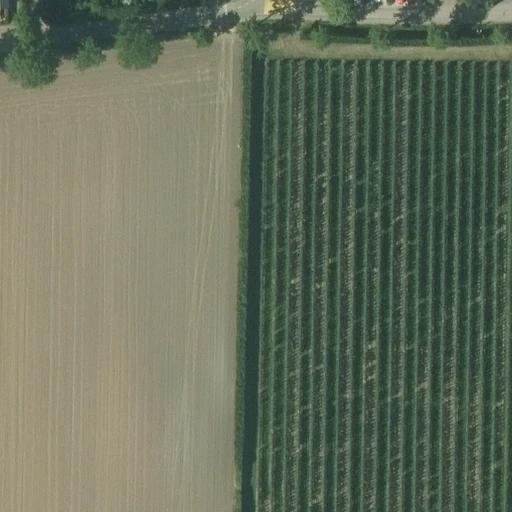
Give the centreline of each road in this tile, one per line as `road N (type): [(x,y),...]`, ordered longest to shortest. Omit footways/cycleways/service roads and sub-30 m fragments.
road 1 (tertiary): [(0,45),(282,10)]
road 2 (unclassified): [(282,10),(511,14)]
